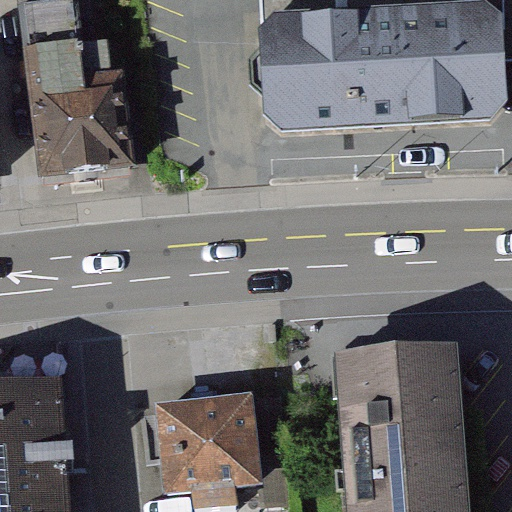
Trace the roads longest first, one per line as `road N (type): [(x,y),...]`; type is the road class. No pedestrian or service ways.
road 1 (primary): [(511,261),(372,263),(100,285)]
road 2 (unclassified): [(100,285),(116,511)]
